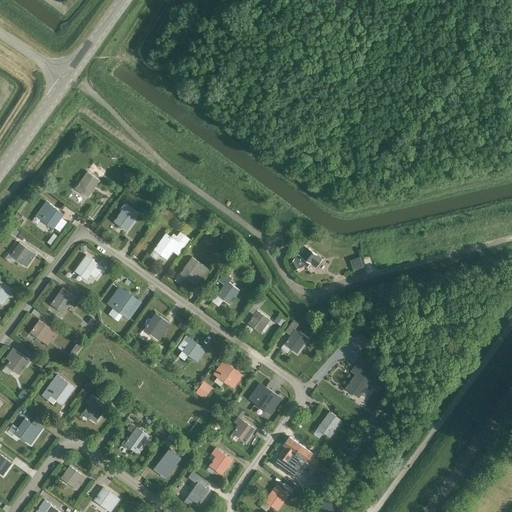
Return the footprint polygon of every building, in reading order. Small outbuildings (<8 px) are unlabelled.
[(87,171),(75,187),(88,197),(100,180),(87,171)] [(51,205),(41,220),(53,228),(64,214),(51,205)] [(127,205),(115,221),(127,230),(139,214),(127,205)] [(11,220),(20,227),(24,220),(21,218),(23,216),(17,212),(15,214),(11,220)] [(20,232),(17,236),(22,240),(25,235),(20,232)] [(154,250),(166,259),(176,246),(182,251),(190,239),(181,232),(177,237),(174,235),(171,237),(166,233),(154,250)] [(19,243),(10,255),(22,264),(31,252),(19,243)] [(304,265),(306,266),(309,261),(314,265),(320,257),(303,244),(289,262),(293,271),(304,265)] [(208,268),(205,266),(192,257),(180,273),(193,282),(200,272),(203,274),(208,268)] [(360,257),(350,259),(348,260),(349,262),(351,262),(351,265),(361,262),(360,257)] [(102,271),(97,268),(84,258),(72,274),(85,284),(89,278),(94,282),(102,271)] [(240,289),(229,281),(232,277),(224,272),(218,280),(224,284),(223,286),(217,295),(229,304),(240,289)] [(13,289),(10,287),(0,279),(0,301),(4,296),(7,298),(13,289)] [(63,287),(51,304),(64,313),(68,308),(73,311),(81,300),(76,296),(63,287)] [(125,291),(113,308),(126,317),(138,300),(125,291)] [(174,314),(178,307),(173,303),(168,310),(174,314)] [(257,310),(248,322),(261,332),(270,319),(257,310)] [(156,312),(143,329),(156,338),(168,321),(156,312)] [(273,321),(281,327),(286,320),(278,314),(273,321)] [(91,316),(87,322),(92,325),(96,320),(91,316)] [(188,323),(183,319),(178,326),(183,330),(188,323)] [(39,320),(31,332),(43,341),(52,329),(39,320)] [(323,320),(317,328),(324,334),(331,325),(323,320)] [(295,329),(284,344),(297,353),(307,338),(295,329)] [(184,360),(187,355),(194,360),(203,347),(187,336),(184,340),(183,339),(177,347),(182,351),(178,356),(184,360)] [(363,336),(355,348),(360,352),(369,340),(363,336)] [(19,374),(29,359),(13,347),(8,354),(12,357),(6,365),(19,374)] [(59,349),(55,354),(61,359),(61,358),(63,360),(66,356),(64,355),(65,353),(59,349)] [(396,364),(389,355),(384,359),(386,362),(391,368),(396,364)] [(160,364),(165,367),(169,361),(164,358),(160,364)] [(359,397),(369,383),(377,389),(384,378),(359,360),(351,370),(356,374),(346,388),(359,397)] [(226,364),(217,376),(230,386),(239,373),(226,364)] [(7,365),(2,371),(9,376),(13,370),(7,365)] [(50,395),(62,404),(74,388),(57,375),(49,386),(49,385),(41,396),(47,400),(50,395)] [(202,383),(196,391),(196,392),(204,397),(211,389),(202,383)] [(266,387),(255,402),(267,411),(278,396),(266,387)] [(89,404),(83,413),(95,422),(106,407),(90,396),(86,402),(89,404)] [(237,406),(233,412),(240,418),(245,411),(237,406)] [(137,408),(134,412),(140,417),(143,413),(137,408)] [(330,411),(318,427),(330,437),(342,420),(330,411)] [(14,433),(27,442),(30,445),(47,422),(39,416),(35,420),(34,419),(31,423),(25,418),(14,433)] [(239,425),(233,432),(246,441),(255,429),(238,417),(234,422),(239,425)] [(138,452),(149,436),(131,423),(127,429),(133,433),(128,440),(125,438),(121,444),(130,450),(131,448),(138,452)] [(160,425),(155,432),(162,437),(167,430),(160,425)] [(202,437),(212,444),(215,439),(205,432),(202,437)] [(170,433),(167,438),(171,441),(175,436),(170,433)] [(289,437),(284,445),(286,446),(280,455),(287,460),(293,451),(296,453),(306,461),(312,453),(289,437)] [(196,457),(200,451),(195,448),(191,454),(196,457)] [(232,460),(220,451),(216,448),(211,454),(216,457),(209,465),(222,474),(232,460)] [(167,451),(154,469),(167,478),(180,460),(167,451)] [(0,454),(0,472),(3,475),(12,463),(0,454)] [(86,478),(82,475),(70,466),(60,478),(73,488),(79,480),(83,482),(86,478)] [(95,480),(99,475),(90,468),(86,474),(95,480)] [(198,482),(187,496),(200,505),(210,491),(198,482)] [(271,505),(277,510),(289,493),(277,484),(264,501),(260,507),(266,511),(271,505)] [(119,500),(116,497),(103,488),(94,500),(107,509),(112,501),(116,504),(119,500)] [(326,490),(317,502),(331,511),(341,511),(347,505),(326,490)] [(60,511),(57,509),(45,500),(35,511),(60,511)] [(317,503),(310,511),(321,511),(324,508),(317,503)]
